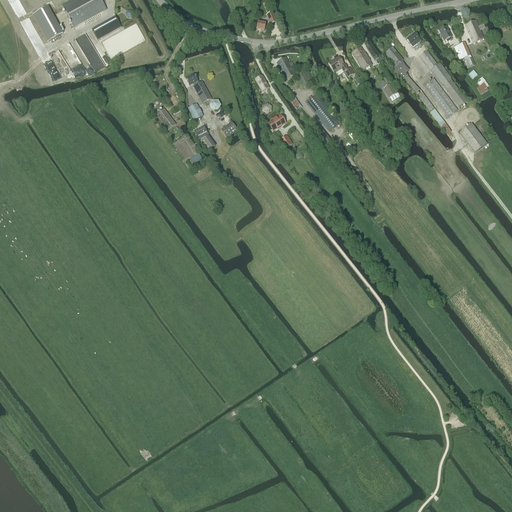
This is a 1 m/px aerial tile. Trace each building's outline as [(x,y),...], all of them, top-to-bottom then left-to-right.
[(72,0),(62,6),(74,28),(106,10),(100,0),(72,0)] [(43,10),(33,15),(48,42),(63,34),(48,7),(45,9),(43,10)] [(266,16),(270,25),(277,22),(273,12),(266,16)] [(115,17),(92,30),(98,41),(121,28),(115,17)] [(486,24),(478,27),(476,21),(465,26),(473,44),(483,40),(480,31),(482,30),(482,31),(483,31),(483,30),(487,28),(486,24)] [(258,23),(257,30),(264,31),(265,24),(258,23)] [(447,42),(452,40),(450,38),(451,38),(446,27),(445,28),(444,27),(441,29),(441,30),(439,31),(441,35),(440,35),(441,38),(442,38),(444,41),(446,40),(447,42)] [(416,44),(419,41),(418,39),(414,33),(406,40),(410,45),(414,42),(416,44)] [(464,43),(459,45),(454,48),(459,61),(470,56),(464,43)] [(72,51),(87,76),(103,66),(96,54),(97,54),(89,59),(80,45),(72,51)] [(372,65),(361,48),(352,54),(361,69),(362,71),(372,65)] [(407,71),(401,63),(403,61),(392,48),(385,54),(396,67),(392,70),(401,81),(406,77),(404,74),(407,71)] [(437,66),(426,51),(419,57),(441,86),(442,85),(460,109),(468,102),(450,79),(451,79),(440,63),(437,66)] [(288,80),(295,76),(290,68),(293,66),(291,63),(288,64),(287,63),(286,59),(276,64),(286,81),(288,80)] [(332,61),(328,64),(333,72),(334,74),(338,72),(342,69),(348,78),(353,75),(349,69),(347,71),(345,67),(343,65),(339,59),(333,62),(332,61)] [(471,59),(464,61),(467,69),(474,66),(471,59)] [(303,89),(313,83),(306,70),(296,75),(303,89)] [(202,82),(196,85),(195,84),(198,82),(194,75),(185,79),(189,87),(193,85),(194,87),(193,87),(202,104),(211,99),(202,82)] [(261,93),(269,89),(262,76),(255,80),(261,92),(261,93)] [(429,112),(433,109),(421,93),(407,77),(404,79),(410,86),(409,87),(417,96),(429,112)] [(448,119),(457,111),(433,79),(423,87),(448,119)] [(490,92),(483,82),(474,88),(481,98),(490,92)] [(398,94),(392,84),(383,90),(389,99),(398,94)] [(329,132),(339,124),(316,96),(306,103),(329,132)] [(218,101),(213,101),(210,106),(212,111),(218,111),(221,106),(218,101)] [(197,105),(188,110),(194,121),(203,116),(197,105)] [(175,125),(164,109),(156,115),(168,130),(175,125)] [(273,132),(286,123),(280,115),(267,124),(273,132)] [(221,131),(227,139),(237,131),(232,123),(221,131)] [(474,154),(486,145),(471,125),(459,134),(474,154)] [(208,136),(204,126),(194,132),(199,141),(208,136)] [(292,145),(287,136),(279,142),(285,150),(292,145)] [(190,160),(194,166),(203,161),(199,155),(190,160)]
